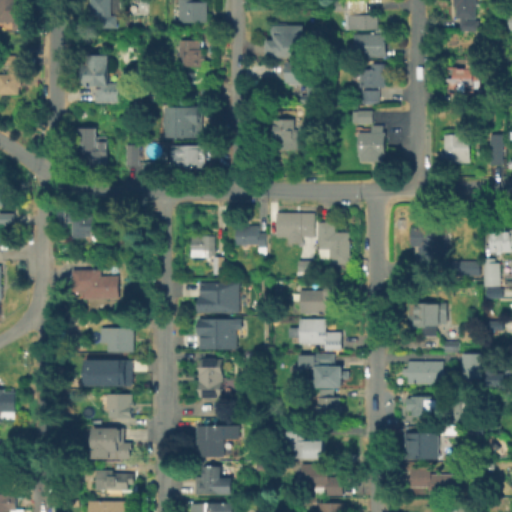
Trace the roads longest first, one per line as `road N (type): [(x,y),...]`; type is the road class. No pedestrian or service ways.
road 1 (residential): [(511,190),(92,192),(49,173)]
road 2 (residential): [(379,190),(376,511)]
road 3 (residential): [(164,192),(161,511)]
road 4 (residential): [(417,0),(417,190)]
road 5 (residential): [(236,0),(236,189)]
road 6 (residential): [(55,0),(49,173)]
road 7 (residential): [(49,173),(38,297)]
